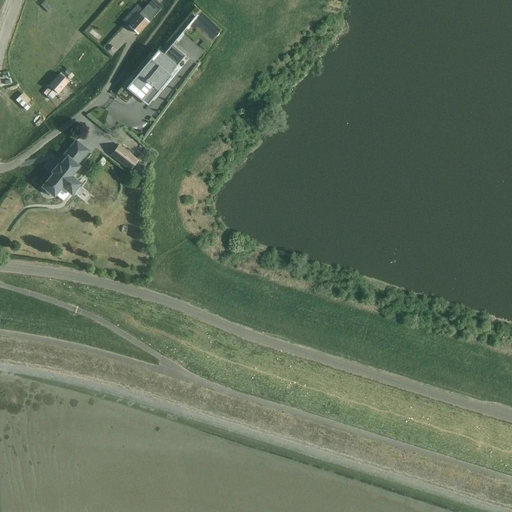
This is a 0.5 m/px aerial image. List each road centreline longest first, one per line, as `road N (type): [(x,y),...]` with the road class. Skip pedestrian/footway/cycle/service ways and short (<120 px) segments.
road 1 (unclassified): [(511,417),(244,335),(109,283),(0,267)]
road 2 (unclassified): [(0,167),(20,161),(108,90)]
